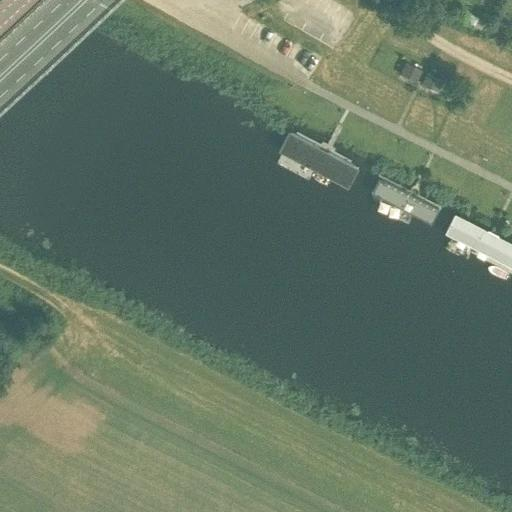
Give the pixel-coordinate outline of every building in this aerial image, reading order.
[(421,69),(405,62),(399,73),(416,81),(421,69)] [(441,80),(427,72),(421,84),(436,91),(441,80)] [(289,130),(278,149),(348,186),(358,167),(289,130)] [(374,194),(436,224),(444,209),(381,178),(374,194)] [(447,230),(511,264),(511,245),(454,216),(447,230)]
